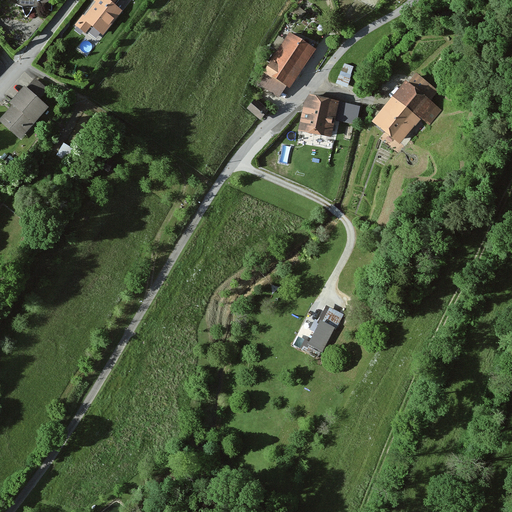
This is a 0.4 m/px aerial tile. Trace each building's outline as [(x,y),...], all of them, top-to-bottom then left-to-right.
[(83,15),(75,26),(81,30),(87,23),(107,38),(127,11),(119,5),(122,0),(98,0),(96,3),(86,17),(83,15)] [(306,12),(296,6),(292,12),(302,18),(306,12)] [(287,87),(291,89),(317,49),(290,33),(264,74),(267,76),(287,87)] [(353,67),(344,64),(337,84),(346,87),(353,67)] [(287,87),(267,76),(260,87),(279,100),(287,87)] [(404,84),(373,123),(400,146),(431,105),(404,84)] [(14,106),(2,119),(23,139),(52,109),(27,86),(11,103),(14,106)] [(307,95),(299,133),(334,139),(341,103),(307,95)] [(256,99),(248,108),(259,119),(264,115),(268,111),(256,99)] [(324,311),(306,346),(321,353),(339,318),(324,311)]
